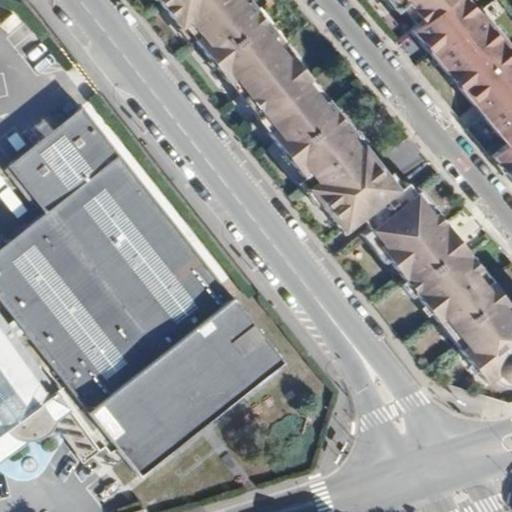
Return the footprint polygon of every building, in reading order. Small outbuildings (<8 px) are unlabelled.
[(156,0),(174,24),(178,21),(224,80),(230,75),(270,124),(264,130),(306,182),(302,185),(320,205),(327,199),(335,209),(375,178),(368,170),(375,165),(357,142),(353,146),(343,136),(349,131),(321,95),(317,98),(300,77),(304,72),(288,51),(284,54),(265,32),(269,28),(246,0),(156,0)] [(379,0),(390,12),(396,7),(411,24),(440,0),(379,0)] [(473,115),(496,143),(486,151),(511,183),(511,64),(467,12),(466,13),(453,0),(440,0),(411,24),(403,31),(412,43),(421,43),(427,51),(422,55),(440,76),(446,72),(452,79),(451,87),(473,115)] [(283,362),(80,106),(30,145),(32,147),(26,151),(50,182),(56,177),(69,193),(28,225),(0,189),(0,301),(116,448),(138,476),(283,362)] [(401,180),(358,216),(377,241),(370,246),(397,280),(400,277),(425,308),(429,304),(452,331),(445,336),(472,370),(482,362),(489,368),(494,369),(499,368),(504,364),(509,371),(511,370),(511,316),(508,320),(496,307),(500,303),(483,282),(473,289),(462,275),(471,266),(456,247),(445,255),(437,246),(447,237),(427,212),(423,215),(405,192),(409,189),(401,180)] [(347,224),(335,209),(328,215),(340,230),(347,224)] [(0,435),(8,446),(48,419),(76,457),(80,463),(86,458),(102,447),(0,312),(0,435)]
